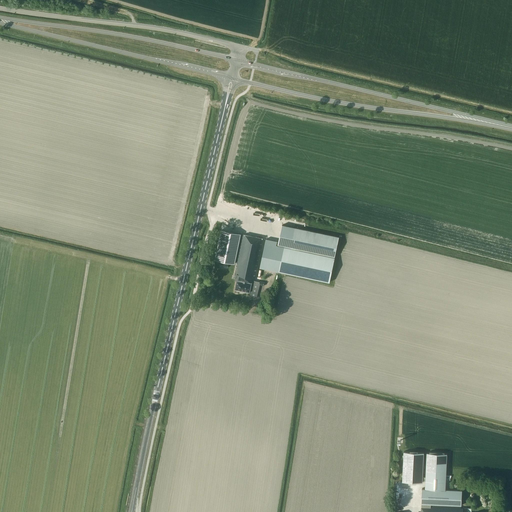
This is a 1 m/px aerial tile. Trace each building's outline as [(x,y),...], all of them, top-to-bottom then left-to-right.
[(329,281),(338,237),(282,225),(279,241),(278,245),(283,246),(278,271),(329,281)] [(236,264),(242,234),(222,230),(216,260),(236,264)] [(261,256),(264,239),(244,235),(237,268),(236,268),(234,274),(235,275),(235,277),(236,278),(235,279),(237,280),(235,288),(250,291),(252,282),(253,282),(255,275),(257,276),(261,256)] [(278,245),(279,241),(266,239),(260,267),(278,271),(283,246),(278,245)] [(256,297),(259,285),(253,283),(250,296),(256,297)] [(422,476),(424,452),(403,451),(402,481),(422,482),(422,479),(425,480),(425,488),(445,489),(447,453),(427,452),(426,476),(422,476)] [(471,511),(472,508),(467,508),(467,506),(424,504),(461,505),(462,490),(422,489),(421,511),(471,511)]
